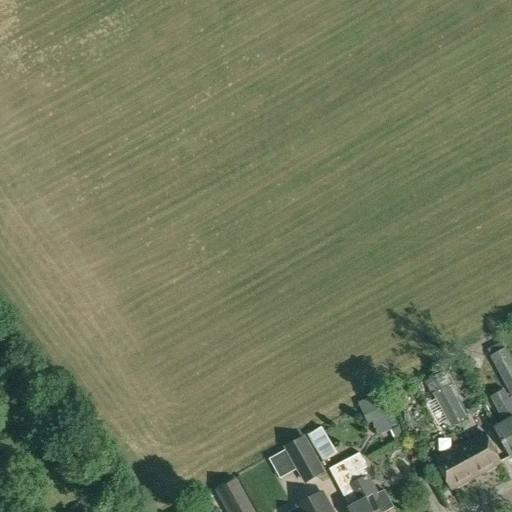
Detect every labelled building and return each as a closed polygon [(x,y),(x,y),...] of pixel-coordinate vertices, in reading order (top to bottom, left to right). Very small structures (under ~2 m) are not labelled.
[(492,357),(491,357),(511,394),(511,361),(506,349),(492,357)] [(477,362),(470,360),(468,367),(474,369),(477,362)] [(450,386),(434,395),(436,399),(448,420),(451,427),(467,418),(465,414),(450,386)] [(511,456),(511,454),(511,404),(504,390),(492,397),(506,422),(495,427),(511,456)] [(384,391),(359,404),(368,422),(383,414),(390,429),(399,425),(391,410),(393,409),(384,391)] [(338,453),(322,428),(309,436),(325,461),(338,453)] [(452,488),(500,462),(484,433),(436,459),(452,488)] [(305,436),(287,446),(306,481),(324,472),(305,436)] [(360,453),(331,469),(350,506),(348,507),(351,511),(380,511),(372,496),(378,493),(368,476),(367,476),(364,469),(368,467),(360,453)] [(253,511),(235,478),(214,490),(225,511),(253,511)] [(302,511),(333,511),(322,491),(298,504),(300,507),(302,511)]
